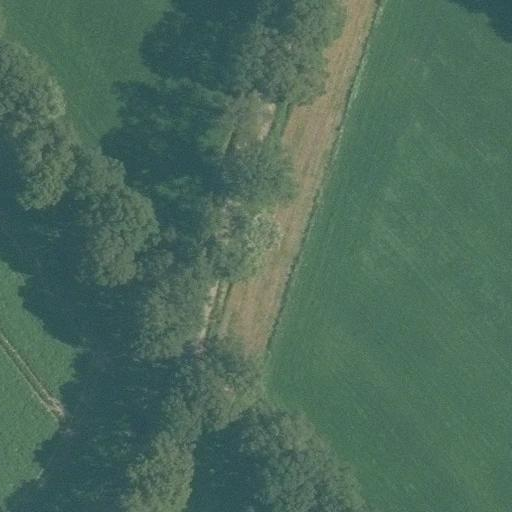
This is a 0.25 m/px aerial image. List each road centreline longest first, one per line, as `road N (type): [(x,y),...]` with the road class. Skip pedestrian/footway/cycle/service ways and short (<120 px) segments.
road 1 (unclassified): [(133,511),(181,415),(308,0)]
road 2 (track): [(203,334),(326,511)]
